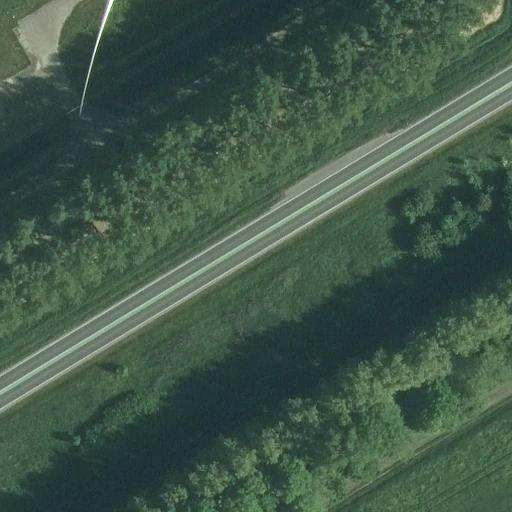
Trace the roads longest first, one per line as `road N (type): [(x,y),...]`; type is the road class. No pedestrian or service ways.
road 1 (trunk): [(511,85),(0,394)]
road 2 (unclassified): [(0,258),(408,0)]
